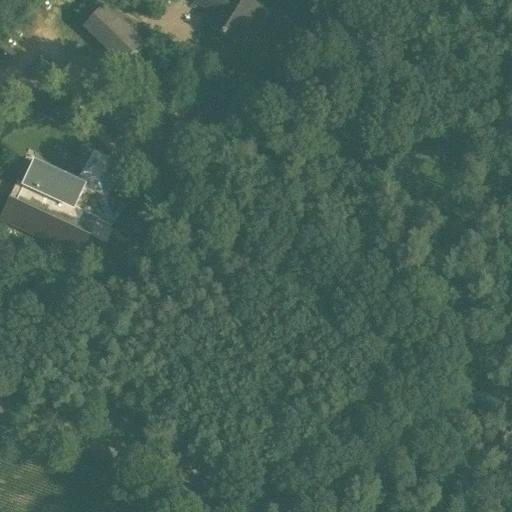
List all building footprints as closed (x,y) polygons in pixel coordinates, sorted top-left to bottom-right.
[(199,0),(198,2),(218,15),(211,27),(239,44),(262,7),(250,0),(199,0)] [(121,66),(144,42),(105,5),(82,29),(121,66)] [(399,130),(409,102),(391,96),(381,124),(399,130)] [(358,128),(365,111),(350,105),(343,121),(336,118),(330,133),(371,150),(377,135),(358,128)] [(187,179),(221,135),(192,112),(157,156),(187,179)] [(94,151),(75,185),(35,166),(26,186),(17,181),(8,200),(10,201),(1,220),(81,257),(97,221),(111,227),(126,208),(106,199),(122,164),(94,151)] [(165,198),(175,183),(145,163),(135,178),(165,198)] [(252,246),(258,228),(232,219),(226,237),(252,246)] [(307,272),(316,256),(277,235),(269,250),(307,272)] [(314,294),(299,289),(294,319),(307,322),(309,312),(318,315),(317,319),(330,323),(338,297),(315,291),(314,294)]
